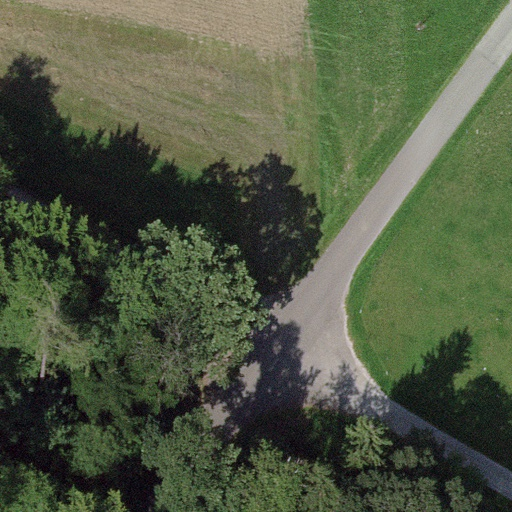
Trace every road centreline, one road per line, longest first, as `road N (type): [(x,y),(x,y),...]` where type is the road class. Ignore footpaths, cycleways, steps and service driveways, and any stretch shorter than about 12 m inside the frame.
road 1 (unclassified): [(511,36),(333,277),(291,351),(175,511)]
road 2 (track): [(0,195),(291,351)]
road 3 (track): [(511,479),(291,351)]
